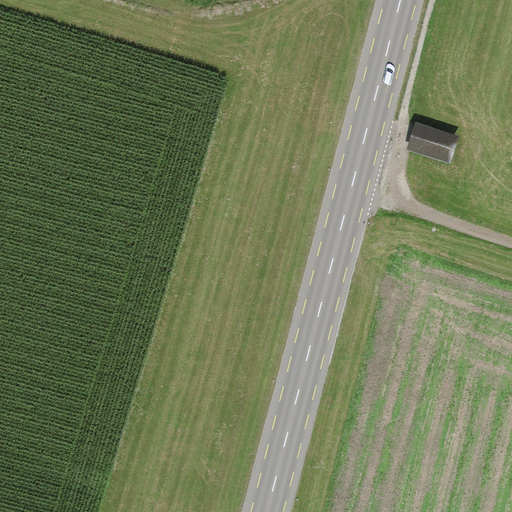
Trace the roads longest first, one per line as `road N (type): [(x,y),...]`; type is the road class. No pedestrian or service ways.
road 1 (secondary): [(402,0),(268,511)]
road 2 (track): [(352,189),(511,242)]
